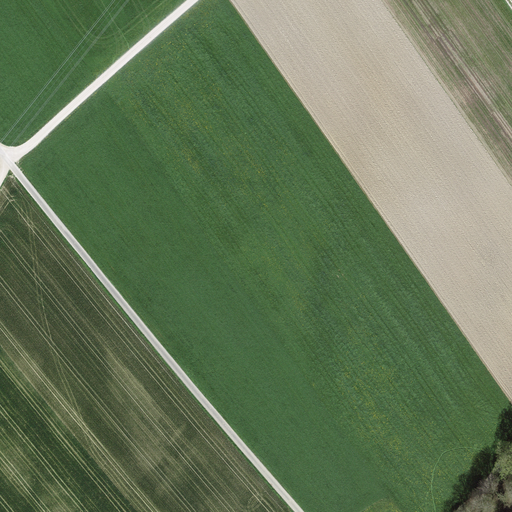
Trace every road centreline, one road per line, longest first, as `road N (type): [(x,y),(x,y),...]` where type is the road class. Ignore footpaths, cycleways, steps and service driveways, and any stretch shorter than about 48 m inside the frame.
road 1 (track): [(300,511),(0,150)]
road 2 (track): [(192,0),(7,160),(0,175)]
